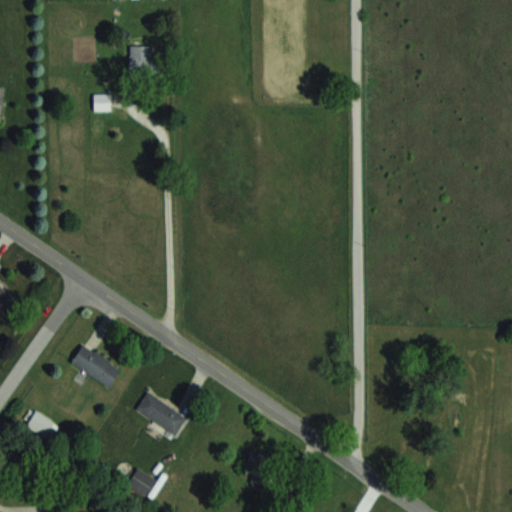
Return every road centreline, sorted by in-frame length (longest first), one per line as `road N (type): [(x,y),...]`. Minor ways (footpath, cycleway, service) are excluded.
road 1 (tertiary): [(425,511),(0,219)]
road 2 (residential): [(84,277),(0,395)]
